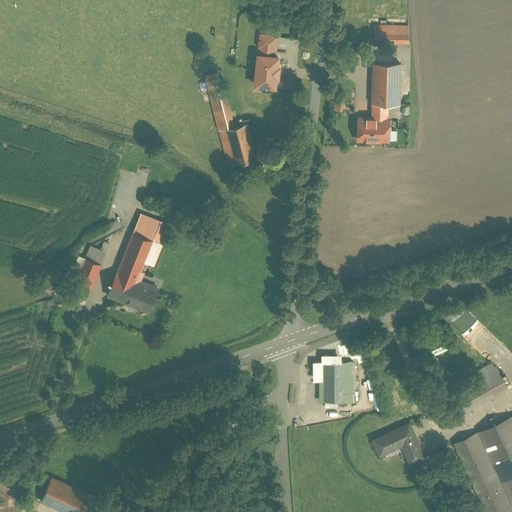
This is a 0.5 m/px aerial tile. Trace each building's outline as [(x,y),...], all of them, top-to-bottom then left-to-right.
[(402,25),(375,25),(374,42),(401,42),(402,25)] [(258,34),(253,84),(275,86),(277,58),(274,57),(276,35),(258,34)] [(401,62),(374,62),(372,102),(388,103),(399,103),(401,62)] [(222,81),(208,85),(214,109),(229,105),(222,81)] [(388,103),(372,102),(372,111),(388,112),(388,103)] [(229,105),(214,109),(220,130),(235,126),(229,105)] [(372,118),(358,117),(358,139),(389,140),(389,118),(388,118),(388,112),(372,111),(372,118)] [(235,126),(220,130),(222,139),(250,132),(247,123),(235,126)] [(250,132),(222,139),(229,165),(257,158),(250,132)] [(211,220),(200,210),(194,216),(204,226),(211,220)] [(154,240),(134,232),(127,248),(148,256),(154,240)] [(148,256),(127,248),(118,272),(117,271),(108,294),(124,301),(128,293),(135,296),(141,281),(145,271),(142,270),(148,256)] [(86,258),(76,282),(92,288),(102,264),(86,258)] [(158,288),(141,281),(135,296),(128,293),(124,301),(149,311),(158,288)] [(348,361),(322,362),(322,402),(348,401),(348,361)] [(497,367),(484,375),(491,389),(505,381),(497,367)] [(484,375),(449,394),(457,408),(491,389),(484,375)] [(511,417),(511,416),(454,442),(486,511),(503,511),(511,508),(511,417)] [(410,422),(373,439),(380,454),(402,444),(411,463),(424,456),(425,456),(425,455),(410,422)] [(443,447),(428,454),(435,467),(449,460),(443,447)] [(435,467),(428,454),(425,455),(425,456),(424,456),(430,469),(435,467)] [(82,511),(90,494),(52,477),(41,500),(67,511),(82,511)] [(104,511),(109,503),(90,494),(82,511),(104,511)]
